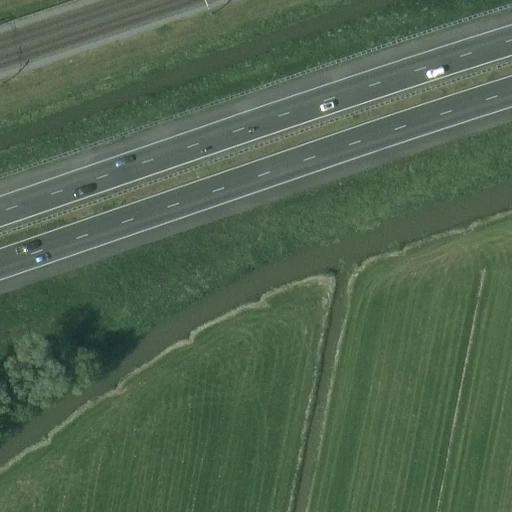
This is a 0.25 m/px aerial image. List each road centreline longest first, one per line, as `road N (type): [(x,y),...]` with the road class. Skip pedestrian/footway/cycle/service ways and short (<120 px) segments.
road 1 (motorway): [(0,264),(511,92)]
road 2 (motorway): [(511,40),(0,211)]
